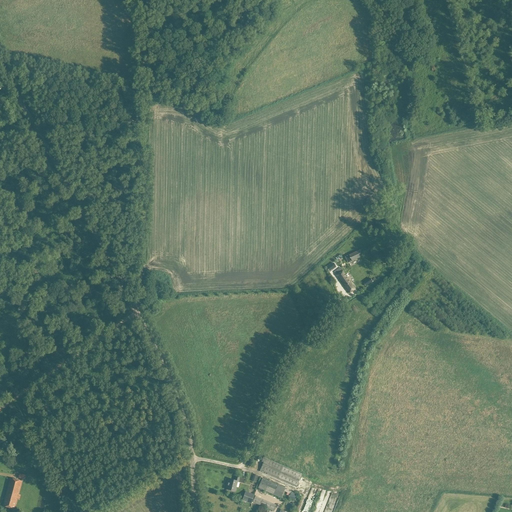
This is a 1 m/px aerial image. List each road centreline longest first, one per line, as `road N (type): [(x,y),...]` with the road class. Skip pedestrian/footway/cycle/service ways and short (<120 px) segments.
road 1 (tertiary): [(196,511),(192,458),(171,383),(0,63)]
road 2 (track): [(155,0),(144,5),(139,305),(0,412)]
road 3 (track): [(432,271),(371,352),(339,486),(300,490),(240,464)]
road 4 (track): [(192,458),(240,464),(289,353),(326,322),(344,288)]
road 5 (track): [(143,90),(2,68)]
